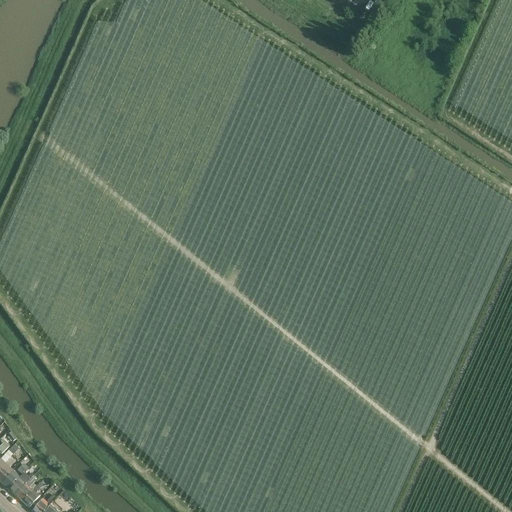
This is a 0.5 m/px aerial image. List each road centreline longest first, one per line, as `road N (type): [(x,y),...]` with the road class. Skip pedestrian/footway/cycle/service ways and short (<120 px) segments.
road 1 (track): [(506,511),(41,135)]
road 2 (track): [(428,448),(511,259)]
